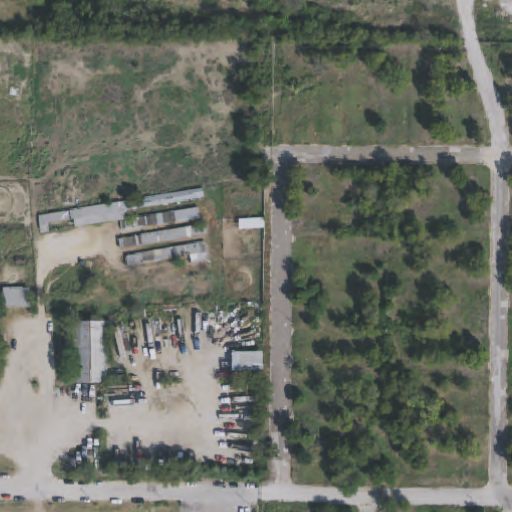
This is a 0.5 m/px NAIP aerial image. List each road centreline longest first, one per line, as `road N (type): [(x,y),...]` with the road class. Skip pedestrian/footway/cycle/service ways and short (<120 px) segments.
road 1 (residential): [(511,495),(0,490)]
road 2 (residential): [(504,495),(499,155)]
road 3 (residential): [(281,492),(290,160)]
road 4 (residential): [(511,155),(290,160)]
